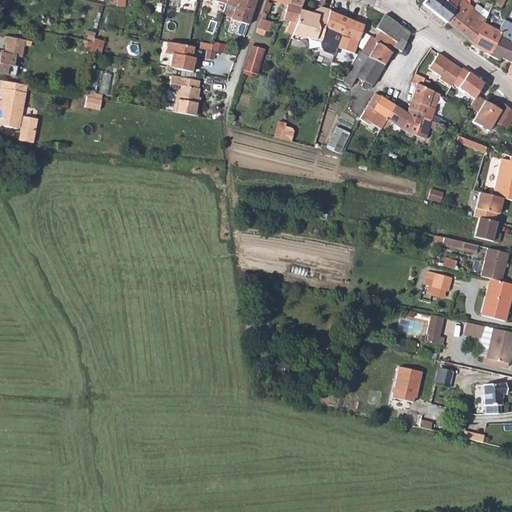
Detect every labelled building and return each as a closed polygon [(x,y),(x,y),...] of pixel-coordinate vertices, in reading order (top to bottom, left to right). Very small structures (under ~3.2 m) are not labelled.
[(196,0),(175,0),(172,18),(168,35),(195,41),(199,24),(203,1),(196,0)] [(231,20),(247,25),(255,0),(236,0),(235,6),(231,20)] [(285,31),(291,33),(299,10),(300,8),(288,3),(289,0),(270,0),(285,5),(281,18),(289,19),(285,31)] [(349,20),(354,3),(340,0),(333,0),(331,11),(330,13),(332,13),(349,20)] [(424,0),(422,4),(446,22),(458,0),(424,0)] [(472,9),(460,0),(458,0),(446,22),(471,44),(482,23),(487,13),(475,5),(472,9)] [(270,4),(264,2),(260,12),(262,13),(262,14),(265,15),(266,15),(270,4)] [(313,14),(299,10),(291,33),(290,38),(298,40),(306,38),(321,42),(332,13),(330,13),(331,11),(320,8),(318,16),(313,14)] [(349,20),(332,13),(321,42),(320,46),(336,50),(337,48),(349,52),(348,55),(352,57),(353,53),(354,54),(359,40),(363,25),(349,20)] [(265,15),(262,14),(256,30),(257,33),(259,33),(263,34),(265,30),(267,30),(270,21),(263,19),(265,15)] [(378,31),(372,41),(368,38),(360,51),(383,65),(391,52),(390,51),(393,46),(401,52),(408,34),(408,33),(383,15),(375,28),(378,31)] [(499,33),(482,23),(471,44),(470,46),(489,56),(498,37),(508,42),(511,34),(511,30),(506,27),(504,31),(501,29),(499,33)] [(95,33),(83,31),(81,39),(92,41),(93,38),(95,33)] [(500,58),(511,63),(511,61),(511,34),(508,42),(498,37),(489,56),(498,61),(500,58)] [(24,44),(25,40),(5,36),(4,44),(6,44),(5,50),(5,54),(0,52),(0,74),(8,76),(9,66),(14,67),(13,77),(16,78),(18,68),(14,67),(17,57),(21,58),(24,44)] [(103,41),(93,38),(92,41),(89,52),(99,54),(103,41)] [(81,39),(79,50),(89,52),(92,41),(81,39)] [(207,49),(205,57),(214,58),(216,50),(223,51),(224,44),(201,41),(200,48),(207,49)] [(192,47),(166,42),(164,54),(170,55),(169,59),(171,62),(170,68),(191,72),(193,58),(190,58),(192,47)] [(264,50),(250,45),(250,46),(248,50),(245,59),(242,69),(256,73),(264,50)] [(361,84),(369,89),(383,65),(360,51),(359,50),(347,70),(341,79),(352,85),(357,76),(363,80),(361,84)] [(454,84),(463,68),(440,53),(430,68),(441,76),(440,79),(452,86),(454,84)] [(337,71),(334,78),(341,79),(347,70),(336,64),(333,69),(337,71)] [(463,68),(454,84),(476,99),(478,95),(486,83),(463,67),(463,68)] [(425,78),(415,74),(411,83),(415,85),(415,83),(421,86),(422,85),(425,86),(427,86),(428,86),(428,85),(428,84),(428,83),(428,81),(427,80),(424,79),(425,78)] [(174,94),(170,112),(195,116),(198,101),(196,101),(197,96),(198,88),(197,87),(198,81),(170,75),(168,85),(175,87),(174,94)] [(354,86),(352,85),(341,79),(334,78),(333,77),(323,113),(342,120),(353,94),(354,86)] [(26,86),(2,83),(1,91),(25,93),(26,86)] [(439,95),(426,89),(421,86),(415,83),(415,85),(407,110),(421,114),(420,118),(431,121),(439,95)] [(167,93),(174,94),(175,87),(168,85),(167,93)] [(100,110),(104,93),(88,90),(85,106),(100,110)] [(0,128),(21,131),(25,93),(1,91),(0,100),(5,101),(4,116),(0,115),(0,128)] [(366,119),(381,128),(382,126),(394,105),(375,93),(359,117),(365,121),(366,119)] [(495,123),(502,109),(478,95),(476,99),(470,108),(478,113),(474,121),(490,131),(495,123)] [(511,110),(505,104),(502,109),(495,123),(507,130),(506,132),(511,135),(511,110)] [(432,132),(435,122),(431,121),(420,118),(421,114),(407,110),(406,114),(394,105),(382,126),(386,129),(388,126),(397,132),(400,128),(408,134),(411,135),(416,135),(418,137),(425,139),(427,131),(432,132)] [(278,121),(274,135),(291,140),(295,125),(278,121)] [(341,152),(350,131),(336,125),(327,146),(341,152)] [(488,149),(461,137),(458,142),(486,154),(488,149)] [(502,159),(492,196),(502,198),(511,200),(511,157),(510,161),(502,159)] [(428,198),(441,201),(443,191),(431,188),(428,198)] [(479,192),(473,217),(479,218),(494,222),(496,214),(498,214),(502,198),(492,196),(479,192)] [(494,222),(479,218),(474,237),(498,243),(500,234),(494,233),(496,223),(494,222)] [(434,242),(444,245),(446,238),(436,236),(434,242)] [(463,251),(466,243),(465,243),(446,238),(444,245),(444,246),(463,251)] [(488,250),(481,277),(488,279),(502,282),(509,255),(488,250)] [(454,267),(456,260),(446,258),(445,265),(454,267)] [(450,277),(420,269),(417,281),(447,289),(450,277)] [(483,299),(479,316),(505,322),(507,311),(504,311),(505,304),(508,292),(511,293),(511,291),(511,284),(502,282),(488,279),(483,299)] [(442,297),(444,289),(420,283),(418,290),(442,297)] [(437,336),(442,317),(430,315),(425,334),(427,334),(425,342),(441,346),(443,337),(437,336)] [(480,337),(483,327),(465,323),(462,333),(480,337)] [(478,348),(488,350),(492,329),(483,327),(480,337),(478,348)] [(509,350),(511,334),(511,332),(492,329),(488,350),(486,358),(483,358),(482,363),(502,368),(505,368),(506,368),(507,367),(508,366),(511,354),(508,353),(509,350)] [(420,372),(395,366),(388,399),(410,404),(411,396),(414,397),(420,372)] [(451,370),(438,368),(434,384),(448,387),(451,370)] [(506,383),(484,385),(487,413),(502,411),(501,402),(502,402),(501,392),(506,391),(506,383)] [(438,433),(440,424),(420,420),(418,428),(433,432),(438,433)] [(464,430),(462,438),(481,442),(483,434),(464,430)]
